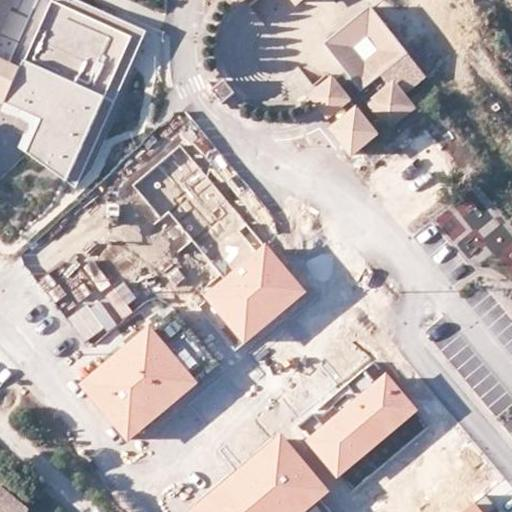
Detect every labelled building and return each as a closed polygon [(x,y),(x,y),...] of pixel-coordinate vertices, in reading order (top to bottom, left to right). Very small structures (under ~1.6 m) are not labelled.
[(0,0),(0,38),(17,0),(0,0)] [(147,33),(74,0),(55,0),(52,6),(24,72),(8,105),(41,119),(25,151),(75,189),(147,33)] [(370,5),(323,43),(344,69),(333,78),(350,98),(360,110),(378,133),(413,105),(394,82),(391,84),(381,73),(407,51),(370,5)] [(24,72),(0,61),(0,100),(8,105),(24,72)] [(330,115),(350,98),(333,78),(313,95),(330,115)] [(235,93),(224,80),(211,91),(222,105),(235,93)] [(339,127),(360,110),(350,98),(330,115),(339,127)] [(355,152),(378,133),(360,110),(339,127),(336,129),(355,152)] [(224,277),(265,243),(180,145),(132,185),(161,220),(170,213),(224,277)] [(243,344),(306,291),(265,243),(224,277),(203,294),(243,344)] [(105,362),(77,383),(126,442),(174,402),(220,363),(173,308),(168,311),(130,341),(128,343),(105,362)] [(0,353),(0,390),(18,376),(0,353)] [(388,374),(307,440),(339,479),(420,413),(388,374)] [(283,435),(190,511),(309,511),(332,494),(283,435)] [(0,511),(27,511),(29,509),(8,492),(7,494),(0,488),(0,486),(3,484),(0,481),(0,511)]
